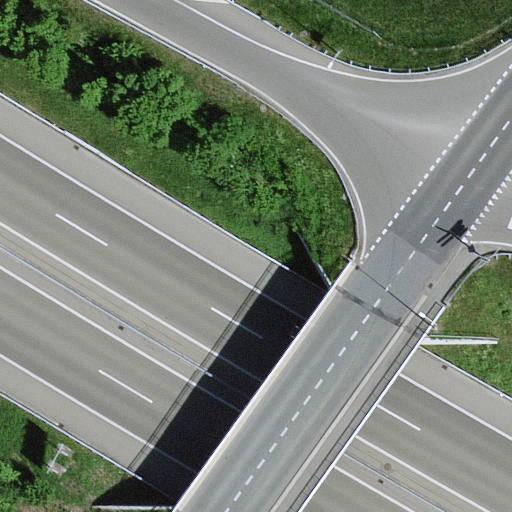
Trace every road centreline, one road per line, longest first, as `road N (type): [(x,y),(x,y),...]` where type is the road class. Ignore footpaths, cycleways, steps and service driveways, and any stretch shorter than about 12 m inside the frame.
road 1 (motorway): [(511,480),(0,180)]
road 2 (secondary): [(223,511),(466,179)]
road 3 (motorway): [(0,311),(342,511)]
road 4 (motorway): [(466,179),(147,0)]
